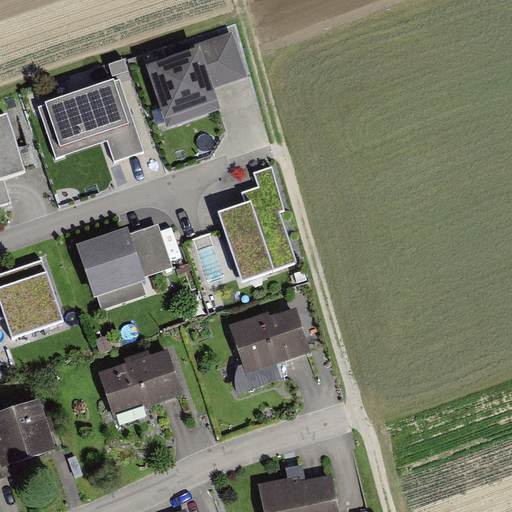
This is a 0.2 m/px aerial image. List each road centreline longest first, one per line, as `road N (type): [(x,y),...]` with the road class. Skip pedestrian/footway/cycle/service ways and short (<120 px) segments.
road 1 (residential): [(359,416),(223,457),(104,511)]
road 2 (residential): [(0,243),(226,166)]
